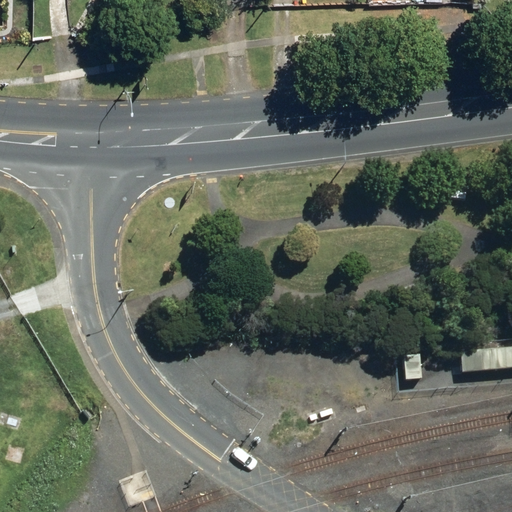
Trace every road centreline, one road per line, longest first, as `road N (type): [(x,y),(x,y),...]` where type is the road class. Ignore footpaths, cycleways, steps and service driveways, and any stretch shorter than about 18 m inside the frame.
road 1 (residential): [(297,511),(169,422),(102,338),(82,139)]
road 2 (secondary): [(82,139),(511,97)]
